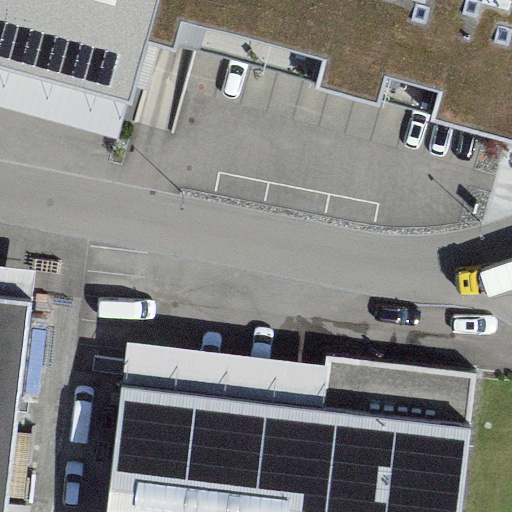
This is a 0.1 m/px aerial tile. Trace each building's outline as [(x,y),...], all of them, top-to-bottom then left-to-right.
[(511,108),(511,0),(0,0),(0,32),(133,69),(150,8),(511,108)] [(133,69),(0,32),(0,87),(118,121),(133,69)] [(0,283),(34,288),(37,262),(0,257),(0,283)] [(0,283),(0,511),(6,511),(34,288),(0,283)] [(128,332),(106,511),(461,511),(479,367),(332,349),(331,356),(128,332)]
